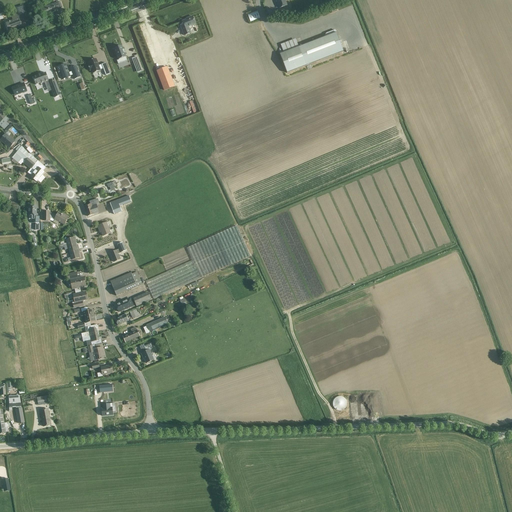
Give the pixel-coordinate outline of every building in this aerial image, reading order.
[(275,0),(279,9),(287,6),(285,0),(275,0)] [(37,10),(39,16),(50,12),(50,14),(60,10),(59,9),(62,8),(60,2),(57,3),(37,10)] [(257,11),(248,15),(251,23),(260,19),(257,11)] [(6,23),(9,31),(22,26),(17,14),(12,16),(13,21),(6,23)] [(181,27),(184,36),(191,33),(188,27),(195,24),(192,16),(186,19),(187,20),(182,21),(184,25),(181,27)] [(280,54),(287,73),(343,51),(335,30),(327,33),(328,35),(280,54)] [(122,46),(114,49),(119,60),(117,61),(118,64),(127,61),(125,53),(124,53),(124,51),(124,50),(123,50),(122,46)] [(90,64),(88,65),(90,70),(92,70),(93,73),(101,70),(104,69),(106,75),(110,73),(106,62),(102,64),(102,65),(99,66),(96,59),(89,62),(90,64)] [(65,64),(57,67),(59,73),(61,72),(64,80),(70,77),(65,64)] [(75,79),(80,77),(76,66),(70,68),(72,72),(73,75),(75,79)] [(167,69),(157,72),(164,92),(174,88),(167,69)] [(46,73),(33,77),(36,85),(40,83),(41,84),(46,82),(48,87),(50,86),(55,98),(61,95),(55,81),(50,83),(46,73)] [(24,84),(12,88),(15,95),(27,91),(24,84)] [(3,130),(4,131),(11,125),(7,121),(9,119),(6,117),(2,113),(2,112),(0,110),(0,127),(1,128),(3,130)] [(11,146),(15,141),(5,134),(0,141),(5,145),(7,143),(11,146)] [(25,145),(23,147),(27,151),(32,155),(33,154),(32,154),(34,152),(36,154),(38,153),(36,150),(36,151),(28,142),(25,145)] [(37,181),(41,184),(45,178),(42,175),(44,172),(43,171),(46,168),(38,161),(32,155),(27,151),(23,148),(20,145),(15,150),(17,152),(12,158),(18,163),(20,160),(24,163),(25,162),(26,162),(25,163),(31,168),(28,173),(31,176),(31,177),(37,182),(37,181)] [(9,198),(10,192),(0,191),(0,196),(3,197),(2,201),(9,202),(9,198)] [(129,196),(110,203),(114,215),(122,212),(120,206),(131,202),(129,196)] [(8,209),(17,210),(18,203),(10,201),(8,209)] [(84,206),(87,216),(94,214),(91,204),(84,206)] [(35,230),(39,230),(40,217),(36,216),(36,206),(29,206),(29,216),(29,219),(32,219),(32,223),(35,224),(35,230)] [(59,222),(64,225),(68,217),(64,215),(64,216),(58,213),(57,215),(50,213),(50,211),(43,211),(43,221),(50,221),(50,218),(55,219),(53,222),(57,225),(59,222)] [(100,229),(103,236),(111,233),(108,226),(110,225),(109,222),(106,223),(97,226),(99,230),(100,229)] [(146,281),(153,299),(200,278),(250,256),(236,225),(187,248),(192,261),(146,281)] [(58,245),(59,249),(61,249),(61,248),(64,248),(76,244),(74,237),(66,240),(66,243),(64,244),(64,242),(60,242),(60,245),(58,245)] [(110,253),(114,262),(121,259),(118,254),(126,251),(123,243),(117,245),(119,250),(117,250),(110,253)] [(76,244),(64,248),(65,250),(68,249),(69,253),(78,251),(76,244)] [(67,259),(68,261),(71,260),(80,258),(78,251),(69,253),(71,258),(67,259)] [(75,289),(75,292),(81,290),(80,288),(86,286),(84,277),(78,278),(77,272),(66,275),(67,280),(70,279),(70,280),(72,289),(75,289)] [(110,281),(116,296),(137,287),(143,285),(137,272),(132,274),(131,272),(110,281)] [(81,290),(75,292),(76,294),(73,295),(75,302),(72,303),(74,309),(84,306),(82,301),(88,300),(86,292),(81,293),(81,290)] [(136,306),(152,300),(148,292),(133,298),(136,306)] [(116,305),(119,312),(133,306),(130,299),(116,305)] [(139,316),(136,310),(130,312),(133,319),(139,316)] [(126,314),(115,319),(118,326),(128,321),(126,314)] [(149,333),(168,325),(165,317),(146,325),(149,333)] [(81,334),(82,338),(97,334),(97,331),(99,330),(98,325),(87,327),(89,332),(81,334)] [(123,336),(126,342),(135,338),(139,336),(136,327),(130,330),(132,332),(123,336)] [(91,342),(92,345),(102,343),(100,338),(98,338),(97,334),(82,338),(83,342),(91,340),(91,342)] [(144,357),(146,363),(154,360),(156,359),(154,354),(152,355),(149,350),(153,349),(151,344),(144,347),(146,351),(141,353),(143,358),(144,357)] [(94,353),(96,360),(104,359),(102,352),(104,352),(103,347),(95,349),(94,345),(87,347),(89,354),(94,353)] [(111,365),(101,367),(102,375),(112,373),(111,365)] [(21,397),(23,406),(27,405),(27,402),(36,400),(35,394),(21,397)] [(20,402),(19,395),(8,396),(9,403),(9,408),(21,407),(20,402)] [(337,397),(336,397),(336,398),(335,398),(334,399),(334,400),(333,400),(333,401),(333,402),(333,403),(333,404),(333,405),(333,406),(333,407),(334,408),(335,409),(335,410),(336,410),(337,410),(338,411),(339,411),(340,411),(341,411),(342,411),(343,410),(344,410),(344,409),(345,409),(346,408),(346,407),(347,406),(347,405),(347,404),(347,403),(347,402),(347,401),(346,401),(346,400),(345,399),(345,398),(344,398),(343,397),(342,397),(341,397),(340,396),(339,396),(339,397),(338,397),(337,397)] [(101,409),(102,416),(113,415),(113,412),(116,412),(115,403),(112,403),(112,407),(101,409)] [(18,423),(24,422),(22,408),(16,409),(18,423)] [(42,420),(43,427),(51,425),(48,409),(40,411),(42,420)] [(4,422),(0,423),(0,433),(6,433),(5,432),(8,432),(7,427),(9,426),(8,423),(7,423),(7,422),(4,422)]
